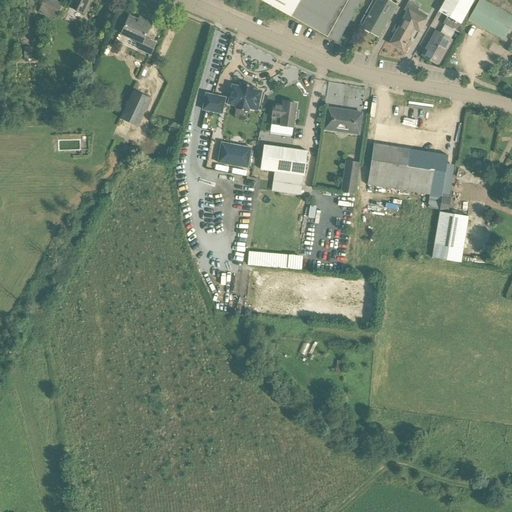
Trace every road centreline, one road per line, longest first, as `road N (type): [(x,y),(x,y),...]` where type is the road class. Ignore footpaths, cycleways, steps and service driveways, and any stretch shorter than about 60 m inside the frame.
road 1 (unclassified): [(511,110),(329,66),(173,0)]
road 2 (track): [(337,511),(387,466),(456,489),(511,491)]
